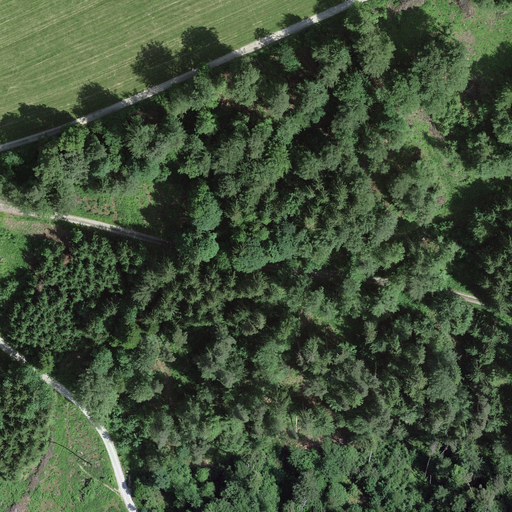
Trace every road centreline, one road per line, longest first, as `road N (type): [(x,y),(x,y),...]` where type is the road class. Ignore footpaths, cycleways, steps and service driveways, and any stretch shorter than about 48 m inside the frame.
road 1 (track): [(0,206),(257,264),(438,290),(511,312)]
road 2 (track): [(346,0),(0,148)]
road 3 (track): [(134,511),(91,416),(0,339)]
